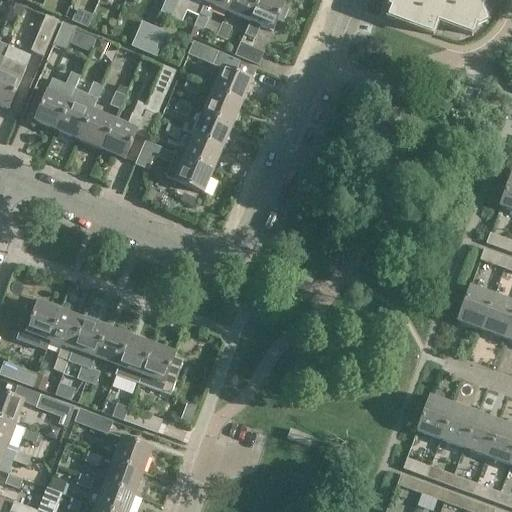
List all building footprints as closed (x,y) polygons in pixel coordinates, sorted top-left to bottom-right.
[(187,11),(199,16),(200,14),(204,3),(205,0),(178,0),(171,18),(182,23),(187,11)] [(226,12),(231,0),(205,0),(204,3),(226,12)] [(249,22),(258,0),(231,0),(226,12),(249,22)] [(284,3),(277,0),(258,0),(249,22),(244,35),(254,39),(259,27),(272,32),(276,21),(282,24),(288,9),(283,7),(284,3)] [(384,0),(388,7),(391,8),(387,19),(432,36),(437,23),(471,36),(475,25),(477,26),(486,22),(480,11),(484,0),(384,0)] [(19,20),(23,9),(11,4),(6,15),(19,20)] [(71,22),(87,28),(92,16),(76,10),(71,22)] [(200,14),(199,16),(194,28),(203,32),(209,18),(200,14)] [(46,17),(31,52),(43,57),(58,23),(46,17)] [(141,23),(130,47),(143,53),(154,28),(141,23)] [(51,49),(65,54),(75,29),(62,24),(51,49)] [(215,37),(225,42),(231,28),(221,24),(215,37)] [(155,58),(166,33),(154,28),(143,53),(155,58)] [(96,41),(92,51),(98,53),(103,51),(106,45),(96,41)] [(238,63),(193,43),(188,55),(221,70),(211,93),(241,105),(251,81),(234,74),(238,63)] [(240,44),(234,56),(257,66),(262,54),(240,44)] [(2,59),(0,63),(0,107),(7,111),(25,69),(30,57),(21,53),(16,65),(2,59)] [(175,72),(162,67),(152,91),(165,97),(175,72)] [(74,90),(79,78),(69,74),(64,86),(51,81),(34,122),(56,131),(74,90)] [(187,82),(183,92),(196,97),(200,88),(187,82)] [(102,88),(92,84),(87,96),(74,90),(56,131),(79,141),(91,112),(102,88)] [(114,93),(108,105),(118,110),(124,97),(123,97),(126,89),(117,85),(114,93)] [(113,121),(100,150),(124,161),(145,112),(156,117),(164,97),(152,91),(145,106),(137,103),(126,127),(113,121)] [(202,115),(231,127),(241,105),(211,93),(202,115)] [(178,104),(174,114),(187,119),(191,110),(178,104)] [(100,150),(113,121),(91,112),(79,141),(100,150)] [(221,150),(231,127),(202,115),(192,138),(221,150)] [(168,127),(164,137),(177,142),(181,133),(168,127)] [(183,159),(212,172),(221,150),(192,138),(183,159)] [(165,178),(202,194),(212,172),(183,159),(145,142),(135,165),(147,170),(153,157),(171,164),(165,178)] [(511,172),(499,207),(511,211),(511,172)] [(149,190),(145,200),(150,202),(154,193),(149,190)] [(414,216),(404,204),(405,216),(414,216)] [(511,242),(496,236),(492,247),(509,253),(511,243),(511,242)] [(483,250),(479,261),(496,267),(499,256),(483,250)] [(511,260),(506,259),(503,269),(511,272),(511,260)] [(480,331),(493,296),(469,288),(456,322),(480,331)] [(511,303),(493,296),(480,331),(503,340),(511,316),(511,303)] [(20,331),(16,341),(46,352),(49,342),(60,312),(52,310),(51,309),(53,306),(39,300),(37,304),(36,304),(32,316),(26,333),(20,331)] [(60,312),(49,342),(61,347),(57,358),(58,359),(54,371),(63,375),(72,351),(82,321),(60,312)] [(511,316),(503,340),(511,342),(511,316)] [(82,321),(72,351),(84,355),(80,367),(81,367),(77,380),(86,383),(90,370),(94,359),(105,329),(97,326),(98,323),(84,318),(83,321),(82,321)] [(95,359),(117,367),(128,338),(105,329),(95,359)] [(117,367),(114,376),(137,385),(141,376),(140,376),(151,346),(128,338),(117,367)] [(140,376),(141,376),(137,385),(170,397),(182,362),(173,359),(174,355),(151,346),(140,376)] [(0,376),(32,388),(36,376),(3,364),(0,372),(0,376)] [(90,371),(85,384),(94,387),(99,374),(90,371)] [(36,376),(32,388),(43,392),(47,380),(36,376)] [(0,420),(14,426),(23,403),(0,394),(0,420)] [(39,396),(35,408),(68,420),(72,408),(39,396)] [(429,397),(416,432),(439,441),(452,406),(429,397)] [(116,405),(112,418),(123,422),(128,409),(116,405)] [(463,449),(476,415),(452,406),(439,441),(463,449)] [(123,422),(156,434),(161,422),(128,409),(123,422)] [(78,410),(73,422),(107,434),(111,422),(78,410)] [(486,458),(499,423),(476,415),(463,449),(486,458)] [(0,420),(0,446),(6,448),(16,452),(21,439),(25,430),(14,426),(0,420)] [(511,460),(511,428),(499,423),(486,458),(510,467),(511,460)] [(37,434),(25,430),(21,439),(34,444),(37,434)] [(286,439),(308,448),(312,438),(289,430),(286,439)] [(113,461),(142,472),(151,450),(121,439),(113,461)] [(25,466),(29,457),(16,452),(12,462),(25,466)] [(101,457),(88,452),(85,462),(97,466),(101,457)] [(134,495),(142,472),(113,461),(104,485),(134,495)] [(413,462),(409,472),(426,478),(429,468),(413,462)] [(437,470),(433,481),(449,487),(453,476),(437,470)] [(17,490),(20,480),(7,475),(4,485),(17,490)] [(400,475),(396,486),(413,492),(417,481),(400,475)] [(89,490),(92,480),(80,476),(76,485),(89,490)] [(460,479),(456,490),(472,496),(476,485),(460,479)] [(424,484),(420,494),(436,501),(440,490),(424,484)] [(107,511),(127,511),(134,495),(104,485),(96,507),(107,511)] [(483,488),(479,498),(496,505),(500,494),(483,488)] [(447,493),(443,503),(460,509),(464,499),(447,493)] [(511,498),(507,496),(503,507),(511,510),(511,498)] [(71,498),(70,500),(68,508),(78,511),(80,511),(84,503),(71,498)] [(470,501),(467,511),(485,511),(487,507),(470,501)] [(36,511),(13,503),(10,511),(36,511)]
